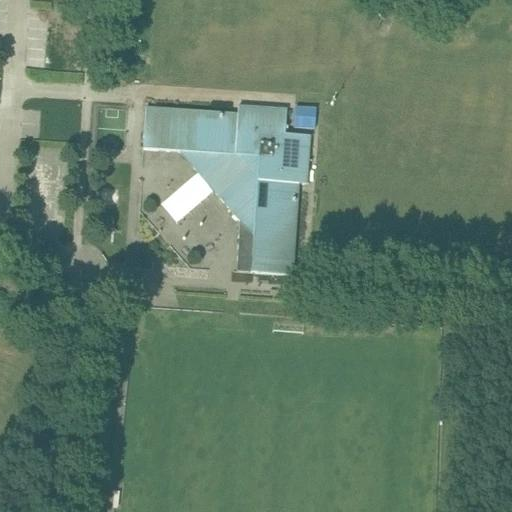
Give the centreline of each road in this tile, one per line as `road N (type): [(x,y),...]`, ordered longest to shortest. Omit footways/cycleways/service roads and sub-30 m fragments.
road 1 (unclassified): [(72,279),(92,0)]
road 2 (unknown): [(17,0),(0,228)]
